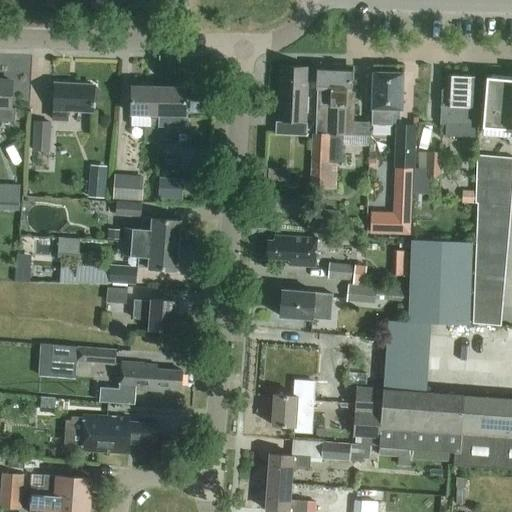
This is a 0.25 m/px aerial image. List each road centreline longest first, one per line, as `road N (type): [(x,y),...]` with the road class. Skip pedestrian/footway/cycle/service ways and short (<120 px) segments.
road 1 (residential): [(216,484),(230,43)]
road 2 (residential): [(230,43),(0,37)]
road 3 (residential): [(357,0),(356,57),(511,60)]
road 4 (residential): [(119,511),(121,482),(216,484)]
